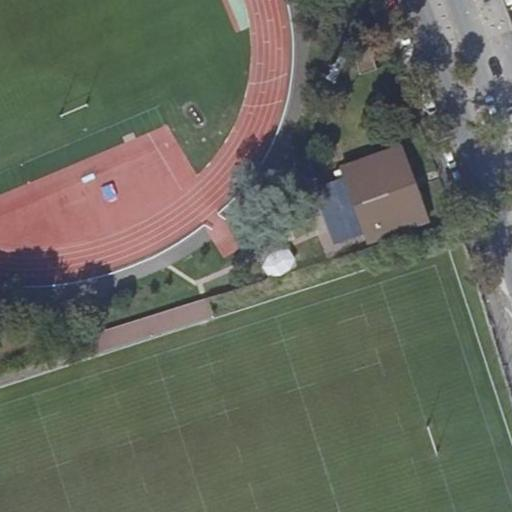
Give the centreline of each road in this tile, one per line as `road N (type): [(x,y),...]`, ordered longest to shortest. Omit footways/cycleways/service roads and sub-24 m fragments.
road 1 (tertiary): [(417,0),(511,263)]
road 2 (tertiary): [(511,149),(459,0)]
